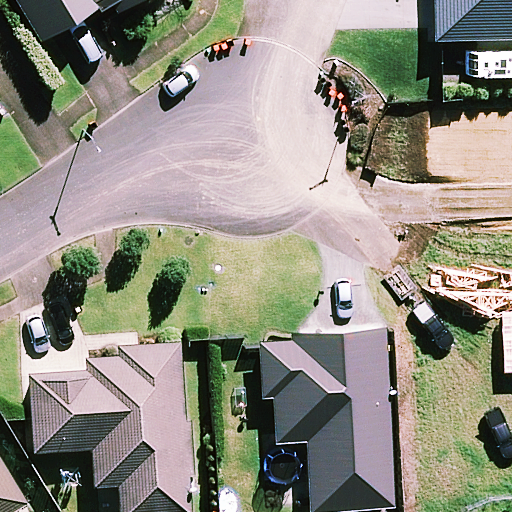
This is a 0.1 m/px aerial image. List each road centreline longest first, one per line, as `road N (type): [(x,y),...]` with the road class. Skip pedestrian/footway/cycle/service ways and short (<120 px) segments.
road 1 (residential): [(253,129),(160,149),(0,237)]
road 2 (residential): [(316,0),(253,129)]
